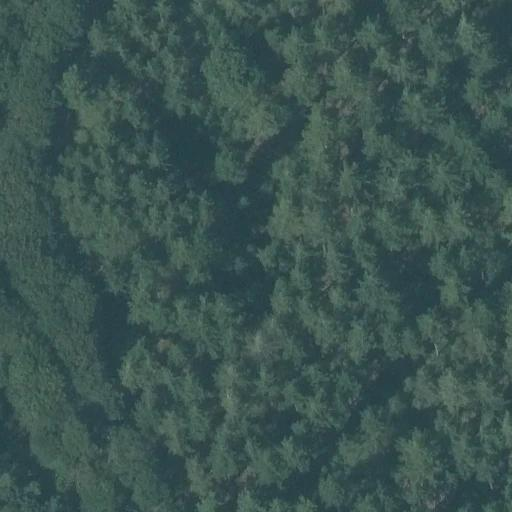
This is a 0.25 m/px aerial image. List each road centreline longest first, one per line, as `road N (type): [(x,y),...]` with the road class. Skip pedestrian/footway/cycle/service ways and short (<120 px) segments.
road 1 (track): [(148,511),(0,258)]
road 2 (track): [(40,0),(0,123)]
